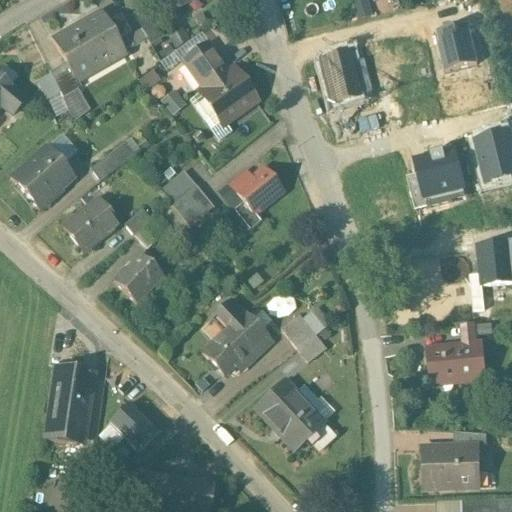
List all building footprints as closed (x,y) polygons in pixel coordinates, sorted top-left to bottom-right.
[(167,0),(172,10),(192,0),(167,0)] [(132,15),(146,41),(149,46),(164,38),(146,7),(132,15)] [(101,15),(52,43),(66,66),(76,84),(78,83),(103,69),(98,60),(118,48),(123,57),(125,56),(101,15)] [(146,41),(132,15),(118,23),(133,49),(146,41)] [(467,26),(435,35),(445,74),(477,66),(467,26)] [(227,77),(206,47),(185,62),(206,92),(227,77)] [(103,69),(123,57),(118,48),(98,60),(103,69)] [(350,56),(320,63),(331,107),(361,100),(360,99),(352,64),(350,56)] [(363,62),(352,64),(360,99),(372,96),(363,62)] [(76,84),(66,66),(50,75),(62,100),(81,89),(78,83),(76,84)] [(149,91),(163,80),(157,71),(142,81),(149,91)] [(206,92),(199,96),(222,127),(256,103),(234,72),(227,77),(206,92)] [(0,108),(0,109),(14,93),(0,81),(0,108)] [(176,91),(162,101),(174,116),(187,106),(176,91)] [(14,93),(0,109),(11,118),(25,103),(14,93)] [(136,135),(95,165),(108,178),(146,148),(136,135)] [(511,146),(509,136),(476,144),(487,187),(511,180),(511,146)] [(73,181),(47,151),(11,183),(38,214),(54,200),(53,199),(73,181)] [(430,160),(415,163),(418,176),(428,210),(453,204),(450,193),(463,190),(454,153),(444,156),(444,152),(429,156),(430,160)] [(391,166),(360,174),(370,215),(402,207),(391,166)] [(282,195),(263,171),(248,184),(242,176),(229,187),(244,205),(254,218),(256,216),(282,195)] [(415,213),(428,210),(418,176),(407,179),(415,213)] [(216,213),(197,188),(170,209),(192,233),(216,213)] [(98,203),(76,220),(62,230),(82,256),(118,228),(98,203)] [(244,205),(233,212),(250,231),(261,223),(256,216),(254,218),(244,205)] [(167,230),(146,208),(129,222),(151,244),(167,230)] [(511,254),(511,247),(478,251),(481,277),(482,289),(511,286),(511,254)] [(163,280),(140,258),(113,285),(136,308),(163,280)] [(485,313),(482,289),(481,277),(469,279),(473,315),(485,313)] [(242,317),(230,304),(214,319),(227,332),(202,356),(223,381),(238,366),(243,372),(272,345),(244,315),(242,317)] [(298,318),(280,333),(289,343),(307,329),(298,318)] [(307,329),(289,343),(297,354),(315,340),(307,329)] [(473,329),(461,330),(463,348),(476,347),(475,329),(473,329)] [(315,340),(297,354),(307,367),(325,352),(315,340)] [(463,348),(430,352),(430,350),(428,350),(433,391),(434,391),(434,390),(483,384),(483,386),(485,386),(481,345),(479,345),(479,346),(476,347),(463,348)] [(95,375),(55,369),(49,412),(81,417),(88,418),(95,375)] [(324,428),(284,385),(254,413),(295,456),(324,428)] [(158,437),(127,408),(108,427),(139,457),(158,437)] [(81,417),(49,412),(44,442),(76,447),(81,417)] [(455,436),(456,451),(478,450),(478,451),(487,451),(487,437),(455,436)] [(456,451),(421,452),(423,494),(479,492),(478,451),(478,450),(456,451)] [(205,511),(209,488),(142,477),(136,510),(145,511),(205,511)] [(511,511),(511,503),(463,505),(462,511),(511,511)]
